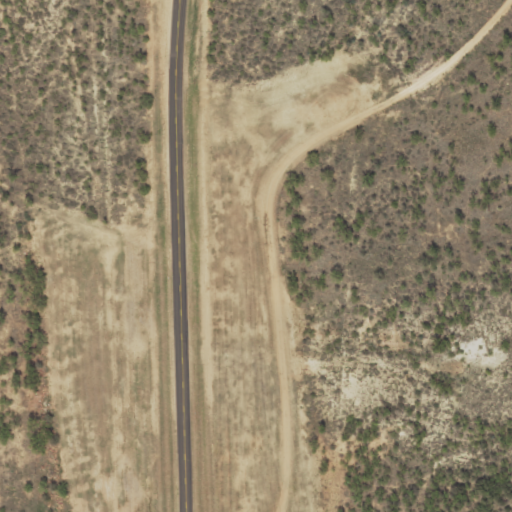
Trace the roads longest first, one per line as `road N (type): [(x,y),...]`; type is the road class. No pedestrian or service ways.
road 1 (secondary): [(183,511),(177,0)]
road 2 (track): [(446,0),(367,95),(231,216),(178,236)]
